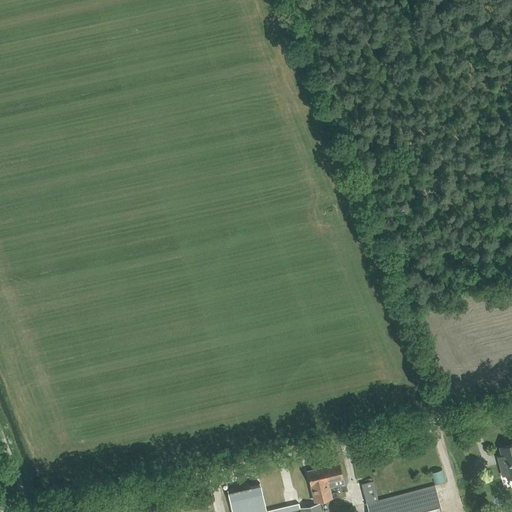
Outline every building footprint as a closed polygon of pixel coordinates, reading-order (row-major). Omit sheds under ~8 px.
[(511,444),(500,448),(502,457),(508,479),(511,477),(511,444)] [(339,464),(323,467),(330,497),(332,497),(329,487),(336,485),(334,480),(342,478),(339,464)] [(330,497),(323,467),(308,471),(315,501),(330,497)] [(443,469),(433,472),(435,483),(446,480),(443,469)] [(267,481),(228,490),(230,500),(232,511),(244,511),(264,507),(264,511),(283,511),(299,508),(300,511),(321,511),(319,503),(313,504),(305,472),(267,481)] [(441,511),(435,485),(378,499),(373,481),(361,484),(368,511),(441,511)]
